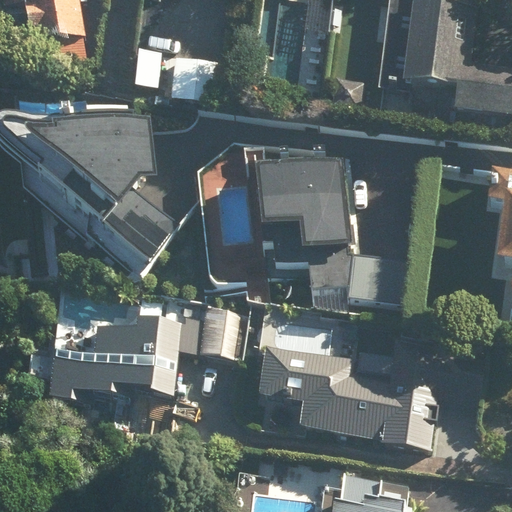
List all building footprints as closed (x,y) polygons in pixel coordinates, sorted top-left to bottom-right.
[(0,0),(0,12),(1,19),(31,16),(36,60),(90,54),(86,11),(93,10),(91,0),(0,0)] [(390,0),(381,91),(437,97),(433,126),(511,134),(511,70),(477,67),(484,0),(390,0)] [(369,88),(336,85),(333,112),(367,115),(369,88)] [(156,128),(137,129),(13,130),(0,147),(0,152),(23,175),(23,195),(142,283),(182,229),(136,195),(144,185),(160,185),(156,128)] [(253,177),(260,244),(304,239),(306,262),(354,257),(345,167),(253,177)] [(511,204),(508,204),(498,276),(511,277),(508,306),(511,306),(511,204)] [(410,268),(352,262),(350,288),(315,284),(313,303),(406,312),(410,268)] [(207,324),(190,324),(116,320),(117,294),(58,291),(56,319),(52,411),(76,412),(77,398),(121,400),(122,394),(179,397),(181,364),(248,367),(250,322),(207,320),(207,324)] [(382,452),(432,455),(434,404),(486,406),(487,368),(391,363),(392,352),(359,351),(360,335),(334,334),(334,327),(284,324),(285,318),(263,317),(258,410),(303,413),(302,439),(330,440),(330,443),(383,446),(382,452)] [(411,511),(386,510),(386,490),(346,488),(345,511),(411,511)]
